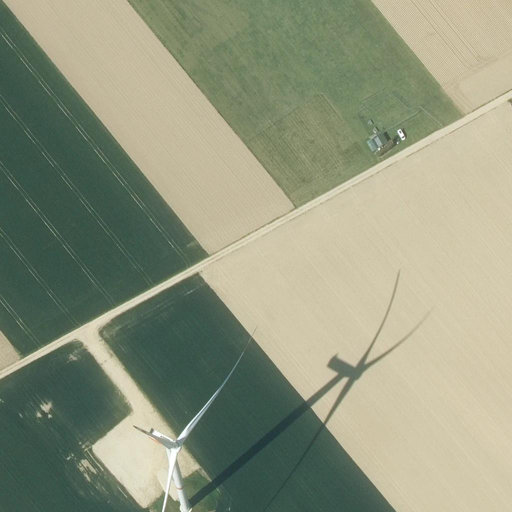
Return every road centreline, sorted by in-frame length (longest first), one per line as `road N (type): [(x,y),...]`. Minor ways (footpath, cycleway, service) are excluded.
road 1 (track): [(0,380),(511,98)]
road 2 (track): [(87,331),(190,465)]
